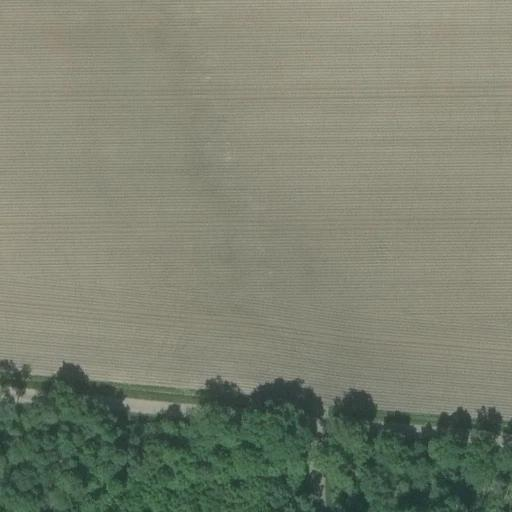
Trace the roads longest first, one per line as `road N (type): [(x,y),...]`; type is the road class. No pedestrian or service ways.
road 1 (track): [(0,396),(310,425)]
road 2 (track): [(310,425),(511,441)]
